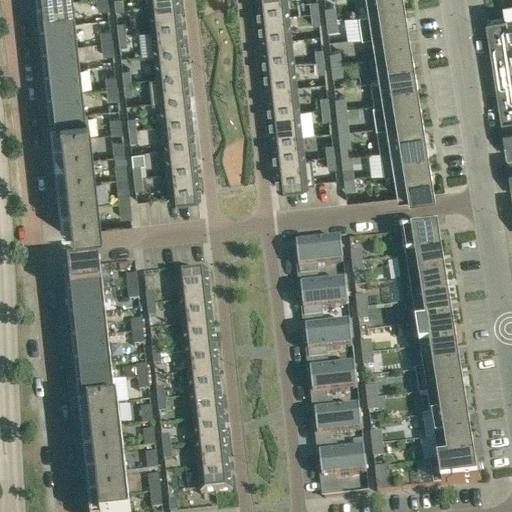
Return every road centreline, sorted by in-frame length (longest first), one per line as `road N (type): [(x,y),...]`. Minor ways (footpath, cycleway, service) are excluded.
road 1 (residential): [(298,511),(266,222)]
road 2 (residential): [(214,232),(245,511)]
road 3 (residential): [(38,249),(66,511)]
road 4 (residential): [(9,0),(38,249)]
road 5 (residential): [(189,0),(214,232)]
road 6 (residential): [(266,222),(242,0)]
road 7 (residential): [(266,222),(484,200)]
road 8 (residential): [(484,200),(452,0)]
road 9 (residential): [(38,249),(214,232)]
road 10 (residential): [(505,329),(484,200)]
